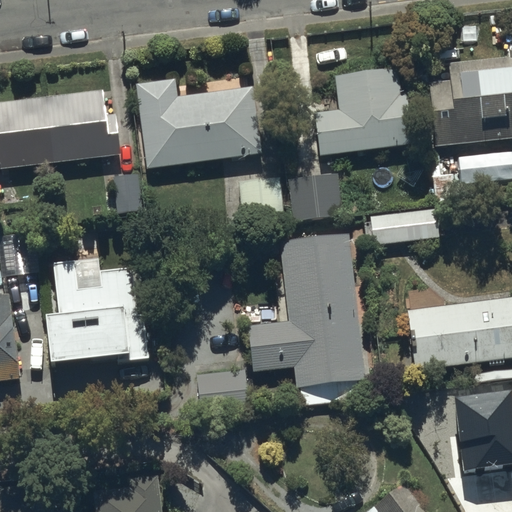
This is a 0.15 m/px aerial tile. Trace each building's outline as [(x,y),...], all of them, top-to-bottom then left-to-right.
[(448,91),(428,93),(433,155),(511,146),(511,58),(507,59),(508,68),(446,72),(448,91)] [(314,119),(318,163),(405,154),(398,80),(335,86),(338,117),(314,119)] [(139,166),(144,165),(145,177),(260,164),(252,96),(175,105),(173,88),(136,93),(142,147),(137,147),(139,166)] [(0,111),(0,175),(119,163),(115,122),(104,123),(102,101),(0,111)] [(511,172),(511,160),(458,163),(459,189),(511,185),(511,172)] [(136,181),(116,184),(120,222),(141,219),(136,181)] [(337,182),(286,187),(292,229),(342,224),(337,182)] [(237,191),(241,232),(283,228),(279,187),(237,191)] [(435,218),(364,224),(365,243),(371,243),(372,251),(437,245),(435,218)] [(293,375),(295,397),(363,389),(348,243),(280,250),(287,328),(245,333),(250,380),(293,375)] [(96,268),(51,273),(57,324),(41,326),(47,379),(148,369),(144,325),(136,326),(130,277),(98,281),(96,268)] [(0,390),(18,389),(7,304),(0,304),(0,390)] [(511,305),(408,317),(412,378),(511,366),(511,305)] [(244,377),(194,381),(198,425),(248,420),(244,377)] [(129,495),(92,499),(93,511),(157,511),(155,484),(128,487),(129,495)] [(411,511),(401,497),(380,511),(411,511)] [(0,511),(71,511),(71,498),(0,503),(0,511)]
